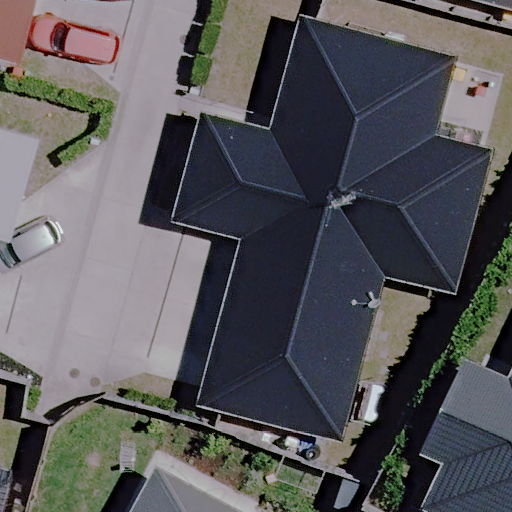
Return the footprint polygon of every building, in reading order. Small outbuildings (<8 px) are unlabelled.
[(0,0),(0,64),(7,66),(25,0),(0,0)] [(511,0),(471,0),(511,11),(511,0)] [(445,58),(296,19),(265,138),(197,120),(171,223),(238,241),(195,405),(332,441),(376,271),(447,289),(482,157),(423,142),(445,58)] [(0,242),(1,243),(29,146),(0,137),(0,242)] [(511,511),(511,368),(505,383),(456,361),(414,453),(441,465),(420,511),(422,511),(511,511)] [(225,511),(152,473),(131,511),(225,511)]
